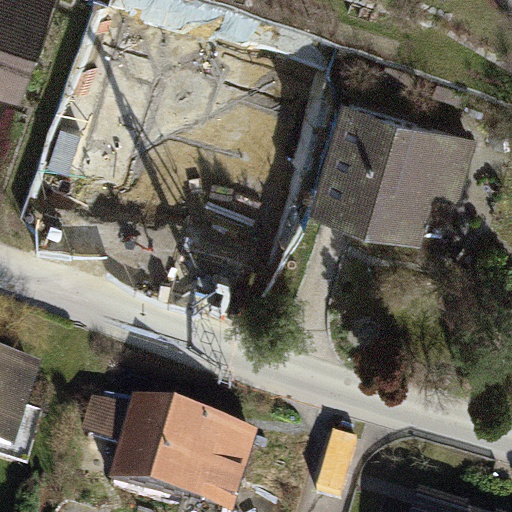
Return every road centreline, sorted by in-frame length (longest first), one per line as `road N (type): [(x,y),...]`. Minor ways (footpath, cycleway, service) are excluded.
road 1 (residential): [(367,386),(0,274)]
road 2 (residential): [(511,422),(367,386)]
road 3 (residential): [(327,511),(367,386)]
